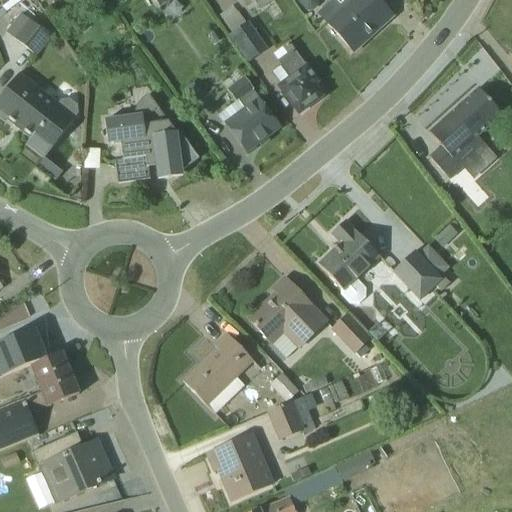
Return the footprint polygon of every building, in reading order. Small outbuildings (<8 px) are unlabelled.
[(271,0),(250,0),(259,12),(273,3),(271,0)] [(351,56),(392,19),(374,0),(330,0),(314,15),(351,56)] [(35,56),(51,40),(23,13),(7,30),(35,56)] [(230,36),(228,37),(247,66),(266,53),(247,24),(244,26),(236,15),(223,24),(230,36)] [(316,86),(287,47),(271,58),(279,69),(271,75),(279,86),(276,88),(297,116),(321,99),(313,88),(316,86)] [(44,162),(76,120),(18,76),(0,99),(0,123),(2,125),(4,123),(28,141),(24,147),(44,162)] [(252,92),(243,80),(225,93),(234,106),(216,118),(244,155),(278,130),(251,93),(252,92)] [(207,106),(191,86),(180,94),(196,115),(207,106)] [(500,119),(475,92),(426,135),(439,149),(427,160),(447,182),(484,150),(476,141),(500,119)] [(133,120),(103,124),(105,148),(119,146),(122,162),(113,164),(116,186),(148,183),(146,171),(155,169),(165,181),(170,180),(197,161),(180,138),(176,136),(147,99),(137,105),(132,112),(133,120)] [(99,152),(83,152),(82,171),(98,172),(99,152)] [(60,174),(44,162),(37,171),(53,184),(60,174)] [(355,283),(379,260),(344,224),(329,239),(337,247),(316,267),(339,292),(339,296),(348,306),(357,307),(363,301),(363,292),(355,283)] [(455,236),(447,228),(431,242),(440,251),(455,236)] [(416,257),(413,253),(390,275),(418,304),(434,289),(440,295),(448,287),(441,279),(439,281),(438,279),(447,270),(426,248),(416,257)] [(325,326),(283,282),(271,293),(274,296),(246,322),(283,361),(294,351),(296,353),(325,326)] [(369,342),(345,318),(329,333),(352,358),(353,357),(358,362),(368,353),(363,348),(369,342)] [(384,336),(375,327),(366,336),(375,345),(384,336)] [(0,346),(0,381),(29,369),(45,362),(32,332),(0,346)] [(252,365),(225,338),(213,349),(215,352),(180,385),(211,416),(241,388),(235,382),(252,365)] [(77,398),(61,357),(45,362),(29,369),(40,396),(24,403),(6,410),(0,411),(0,452),(38,438),(30,417),(52,408),(77,398)] [(296,393),(280,377),(268,388),(284,405),(296,393)] [(300,401),(265,416),(277,445),(300,435),(301,437),(313,432),(300,401)] [(112,483),(95,445),(81,451),(75,436),(30,455),(53,508),(112,483)] [(273,487),(252,438),(205,457),(212,474),(215,473),(229,506),(273,487)] [(286,488),(293,505),(376,470),(368,453),(286,488)]
